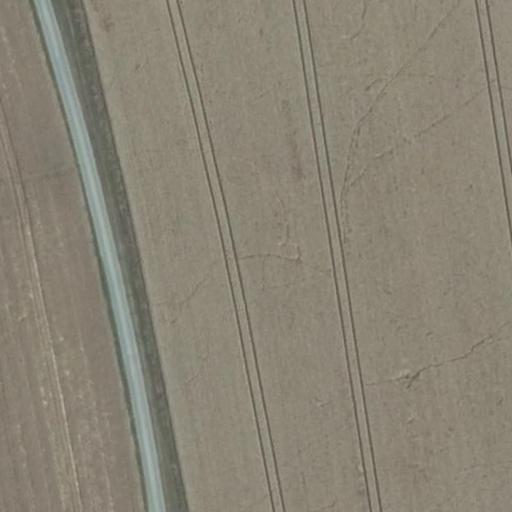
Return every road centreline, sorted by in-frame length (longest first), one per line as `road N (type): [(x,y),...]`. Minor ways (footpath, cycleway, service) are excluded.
road 1 (track): [(199,511),(181,391),(79,0)]
road 2 (unclassified): [(38,0),(140,404),(157,511)]
